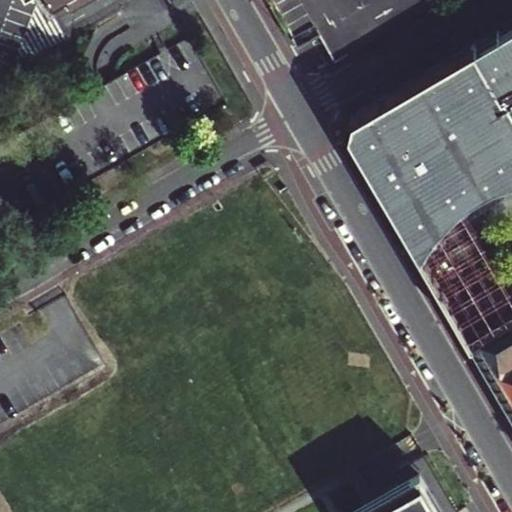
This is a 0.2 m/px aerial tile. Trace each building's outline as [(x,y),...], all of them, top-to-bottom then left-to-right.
[(41,0),(48,11),(68,0),(41,0)] [(274,0),(300,45),(321,32),(336,58),(433,0),(274,0)] [(511,20),(472,44),(481,60),(505,46),(508,41),(511,37),(511,36),(511,20)] [(511,171),(511,36),(511,37),(508,41),(505,46),(481,60),(472,44),(353,115),(349,129),(405,226),(407,225),(454,197),(455,200),(496,176),(509,173),(511,171)] [(511,305),(467,332),(511,410),(511,305)] [(450,511),(423,465),(339,511),(450,511)]
